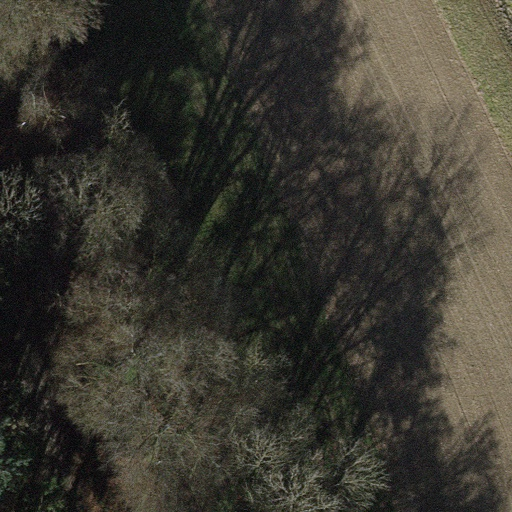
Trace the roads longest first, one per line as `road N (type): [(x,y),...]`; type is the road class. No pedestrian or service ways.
road 1 (track): [(52,456),(61,222),(100,35)]
road 2 (track): [(68,511),(0,301)]
